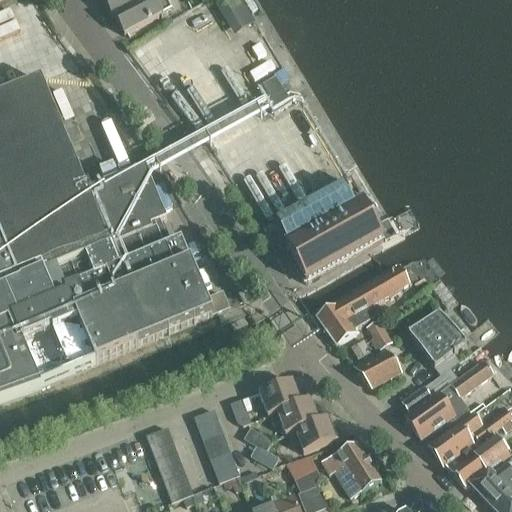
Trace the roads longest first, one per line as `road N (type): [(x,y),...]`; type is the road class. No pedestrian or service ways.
road 1 (tertiary): [(311,355),(71,0)]
road 2 (residential): [(0,479),(311,355)]
road 3 (tertiary): [(428,486),(311,355)]
